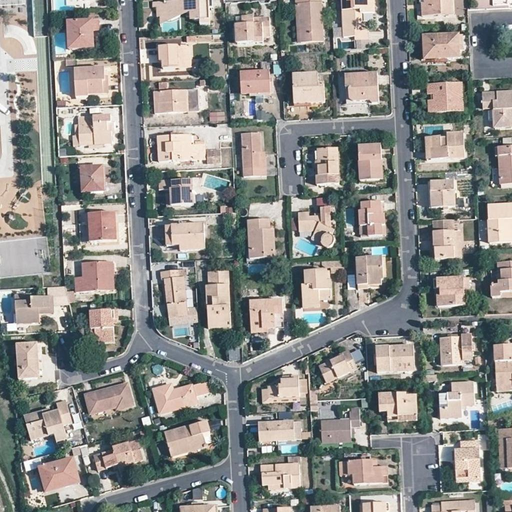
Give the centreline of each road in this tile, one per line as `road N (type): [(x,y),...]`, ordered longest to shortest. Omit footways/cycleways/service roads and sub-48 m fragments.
road 1 (residential): [(400,121),(409,299),(232,375)]
road 2 (residential): [(128,0),(149,336)]
road 3 (residential): [(291,179),(289,128),(400,121)]
road 4 (residential): [(237,468),(98,511)]
road 5 (residential): [(395,0),(400,121)]
road 6 (residential): [(149,336),(128,361),(78,374),(64,341)]
